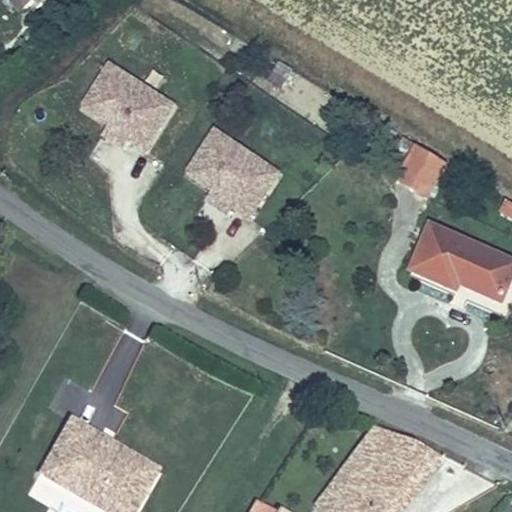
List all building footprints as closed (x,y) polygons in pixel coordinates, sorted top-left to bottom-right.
[(39,0),(48,9),(58,0),(39,0)] [(183,104),(110,60),(81,111),(156,157),(183,104)] [(284,89),(289,67),(273,64),(269,86),(284,89)] [(48,130),(58,112),(39,102),(30,120),(48,130)] [(289,170),(218,124),(187,174),(254,219),(289,170)] [(414,146),(393,182),(424,200),(445,164),(414,146)] [(511,255),(452,232),(432,278),(485,301),(491,291),(511,298),(511,255)] [(138,511),(164,465),(65,409),(33,477),(98,511),(138,511)] [(372,439),(365,449),(377,460),(391,443),(372,439)] [(311,511),(312,511),(404,511),(433,479),(391,443),(377,460),(365,449),(311,511)] [(226,511),(271,511),(246,490),(226,511)]
